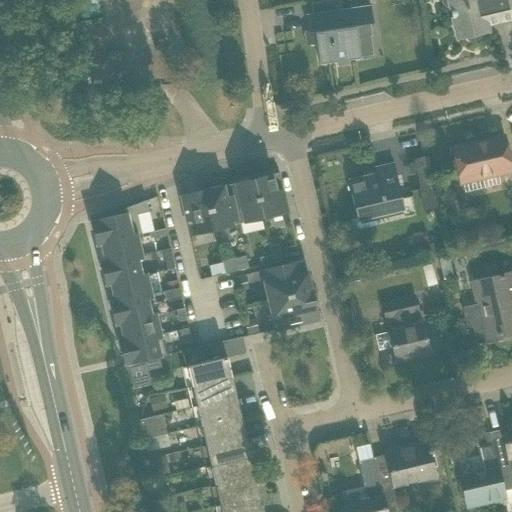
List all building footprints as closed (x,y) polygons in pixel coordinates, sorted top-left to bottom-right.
[(511,19),(511,0),(441,0),(443,4),(445,7),(449,8),(452,20),(457,39),(488,32),(487,26),(511,19)] [(325,12),(306,15),(308,33),(314,32),(316,44),(319,65),(336,63),(337,67),(349,65),(348,61),(360,59),(358,39),(357,38),(371,36),(371,33),(369,24),(372,23),(370,5),(325,12)] [(110,47),(118,46),(116,22),(84,24),(87,65),(111,63),(110,47)] [(470,145),(453,149),(457,168),(460,178),(461,184),(498,175),(511,172),(509,161),(508,156),(503,137),(489,140),(490,142),(470,147),(470,145)] [(413,163),(408,164),(411,174),(416,172),(419,189),(431,186),(425,161),(413,163)] [(403,211),(397,182),(392,163),(374,167),(377,178),(351,185),(349,179),(347,180),(353,204),(346,205),(352,231),(377,225),(376,217),(403,211)] [(272,179),(271,175),(251,180),(255,199),(260,198),(265,217),(287,212),(279,177),(272,179)] [(255,199),(251,180),(235,183),(236,187),(229,189),(238,224),(265,217),(260,198),(255,199)] [(212,209),(207,211),(211,230),(226,226),(238,224),(229,189),(224,190),(223,186),(207,190),(212,209)] [(182,196),(180,196),(186,219),(189,234),(189,235),(211,230),(207,211),(212,209),(207,190),(187,195),(182,196)] [(91,222),(96,246),(101,245),(137,236),(142,235),(137,215),(149,212),(147,207),(146,201),(124,209),(126,214),(114,216),(91,222)] [(137,236),(101,245),(104,260),(118,257),(119,264),(138,260),(142,259),(140,250),(137,236)] [(282,261),(279,250),(278,244),(268,246),(270,255),(272,263),(282,261)] [(272,263),(270,255),(258,258),(260,266),(272,263)] [(100,261),(100,262),(105,286),(106,285),(110,284),(141,276),(141,275),(140,268),(138,260),(119,264),(118,257),(104,260),(100,261)] [(448,258),(439,260),(443,279),(453,277),(448,258)] [(292,297),(291,293),(310,288),(306,272),(297,275),(294,263),(261,271),(268,303),(292,297)] [(223,267),(222,264),(208,267),(211,278),(213,277),(224,275),(224,274),(223,267)] [(477,303),(461,307),(469,342),(471,342),(480,339),(481,345),(486,344),(498,342),(497,341),(502,340),(501,335),(511,332),(511,321),(507,301),(511,299),(511,273),(472,283),(477,303)] [(141,276),(110,284),(114,300),(127,297),(128,304),(147,299),(152,298),(149,289),(146,274),(141,275),(141,276)] [(179,288),(165,292),(167,301),(181,298),(179,288)] [(317,320),(315,309),(310,288),(291,293),(292,297),(268,303),(275,330),(317,320)] [(109,301),(115,325),(119,324),(119,323),(151,316),(151,315),(149,309),(147,299),(128,304),(127,297),(114,300),(109,301)] [(424,325),(421,310),(417,311),(414,298),(382,305),(390,332),(375,336),(378,351),(392,347),(395,359),(428,352),(422,326),(424,325)] [(178,322),(186,320),(183,308),(176,310),(178,322)] [(151,316),(119,323),(119,324),(123,340),(136,337),(138,343),(161,338),(158,327),(155,314),(151,315),(151,316)] [(163,349),(161,338),(138,343),(136,337),(123,340),(118,341),(124,365),(143,360),(158,357),(165,355),(163,349)] [(216,341),(218,356),(244,353),(242,338),(216,341)] [(160,367),(158,357),(143,360),(144,363),(127,367),(132,389),(151,385),(147,370),(160,367)] [(187,366),(191,386),(192,387),(231,378),(226,357),(187,366)] [(235,397),(231,378),(192,387),(196,407),(235,397)] [(151,412),(166,408),(163,396),(148,400),(151,412)] [(240,417),(235,397),(196,407),(201,426),(240,417)] [(161,415),(138,420),(143,440),(166,434),(161,415)] [(245,437),(240,417),(201,426),(206,446),(245,437)] [(488,433),(491,445),(495,463),(510,460),(509,456),(511,455),(511,422),(501,425),(502,430),(488,433)] [(249,457),(245,437),(206,446),(210,466),(249,457)] [(373,458),(380,490),(394,487),(394,486),(434,476),(429,453),(432,452),(432,449),(428,450),(426,443),(385,452),(386,455),(373,458)] [(511,489),(511,470),(510,460),(495,463),(491,445),(479,448),(485,472),(460,477),(467,507),(483,503),(482,500),(503,495),(503,492),(511,489)] [(254,477),(249,457),(210,466),(215,486),(254,477)] [(259,496),(254,477),(215,486),(220,506),(259,496)] [(399,511),(394,487),(380,490),(382,496),(343,505),(344,511),(399,511)] [(262,511),(259,496),(220,506),(221,511),(262,511)]
